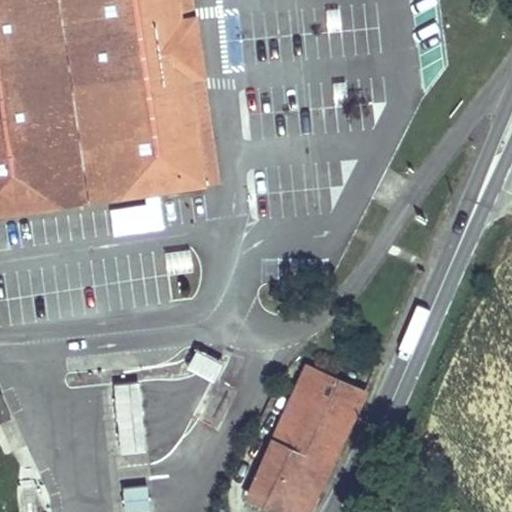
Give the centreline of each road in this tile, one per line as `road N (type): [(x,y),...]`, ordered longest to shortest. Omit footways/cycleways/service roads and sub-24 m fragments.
road 1 (secondary): [(463,237),(334,511)]
road 2 (secondary): [(511,93),(463,237)]
